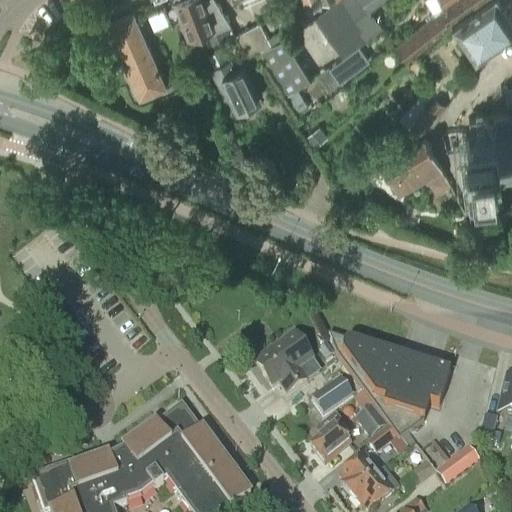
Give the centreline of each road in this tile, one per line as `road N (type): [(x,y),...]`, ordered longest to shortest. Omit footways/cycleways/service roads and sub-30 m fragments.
road 1 (residential): [(51,138),(60,187),(169,349),(306,511)]
road 2 (primary): [(217,198),(439,292),(511,313)]
road 3 (primary): [(217,198),(185,171),(0,96)]
road 4 (primary): [(51,138),(174,189),(217,198)]
road 5 (residential): [(511,50),(493,60),(445,123),(462,184)]
